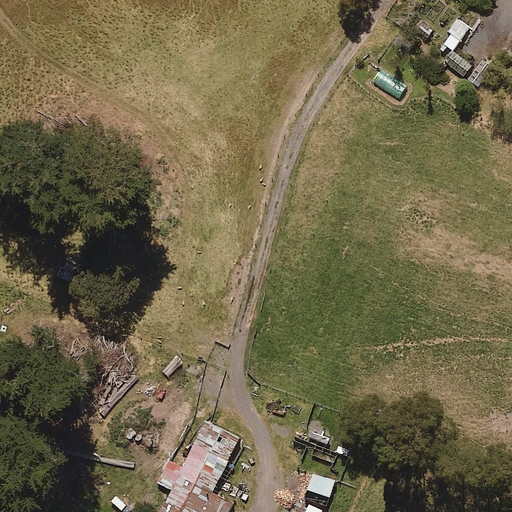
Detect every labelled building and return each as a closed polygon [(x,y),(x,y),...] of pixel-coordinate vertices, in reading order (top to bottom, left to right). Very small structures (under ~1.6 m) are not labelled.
[(469,28),(458,21),(442,44),(454,52),(469,28)] [(473,67),(455,53),(446,65),(464,79),(473,67)] [(495,66),(484,58),(468,80),(479,88),(495,66)] [(408,86),(373,66),(365,80),(400,101),(408,86)] [(82,263),(61,255),(52,276),(74,285),(82,263)] [(240,440),(206,423),(163,511),(229,511),(233,504),(214,495),(240,440)] [(336,483),(313,475),(308,491),(330,499),(336,483)]
